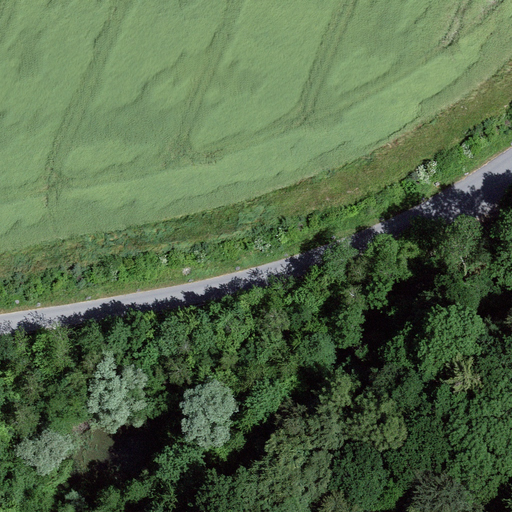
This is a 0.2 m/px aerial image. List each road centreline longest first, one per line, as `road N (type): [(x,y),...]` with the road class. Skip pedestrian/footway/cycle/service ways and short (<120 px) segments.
road 1 (unclassified): [(0,324),(289,268),(398,226),(511,161)]
road 2 (track): [(207,511),(449,248),(475,213),(485,179)]
